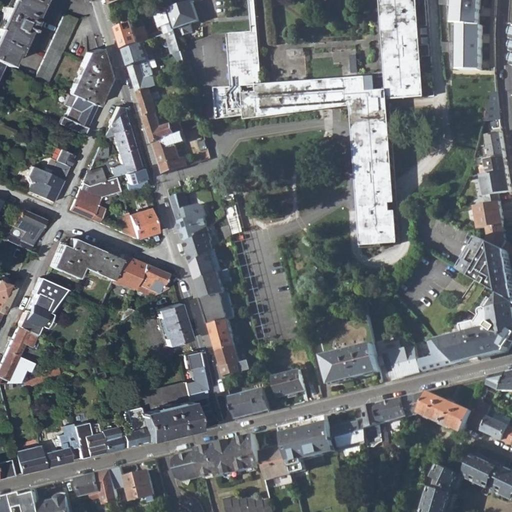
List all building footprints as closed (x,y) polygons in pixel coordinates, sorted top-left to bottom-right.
[(0,62),(1,62),(5,65),(14,45),(16,46),(24,29),(26,29),(30,20),(28,19),(36,2),(34,1),(34,0),(4,0),(0,9),(0,62)] [(212,0),(214,20),(216,20),(249,17),(252,17),(251,2),(250,0),(212,0)] [(237,78),(238,87),(216,89),(218,120),(246,117),(323,107),(323,111),(350,107),(352,108),(353,109),(358,186),(364,186),(365,194),(359,195),(362,246),(400,244),(397,212),(392,212),(391,204),(397,203),(390,100),(389,95),(405,93),(405,99),(426,98),(423,58),(432,57),(431,45),(423,46),(421,28),(429,27),(427,0),(381,0),(387,77),(258,86),(258,77),(237,78)] [(456,0),(455,23),(462,23),(482,24),(482,0),(456,0)] [(176,32),(178,37),(194,32),(191,24),(199,21),(194,2),(168,9),(169,12),(173,24),(176,32)] [(160,28),(173,24),(169,12),(156,16),(160,28)] [(38,79),(47,83),(75,18),(64,13),(35,78),(38,79)] [(216,20),(221,76),(253,74),(249,17),(216,20)] [(462,23),(460,69),(484,70),(486,24),(482,24),(462,23)] [(118,29),(124,49),(140,44),(134,24),(118,29)] [(144,27),(136,30),(140,44),(148,41),(144,27)] [(176,32),(162,37),(159,37),(162,46),(166,48),(168,47),(171,54),(173,53),(182,50),(178,37),(176,32)] [(125,51),(130,67),(150,61),(150,60),(145,45),(125,51)] [(68,93),(95,105),(107,77),(98,48),(86,52),(68,93)] [(157,82),(152,69),(158,67),(155,59),(150,60),(150,61),(130,67),(138,93),(157,87),(162,85),(161,80),(157,82)] [(160,98),(157,87),(138,93),(146,118),(157,114),(155,108),(158,107),(156,102),(154,103),(153,101),(160,98)] [(64,104),(56,122),(60,124),(81,134),(95,105),(68,93),(61,90),(56,101),(64,104)] [(492,94),(484,120),(501,118),(499,92),(492,94)] [(112,134),(117,152),(134,146),(125,118),(121,106),(116,106),(107,127),(103,135),(105,136),(112,134)] [(323,107),(246,117),(246,121),(323,111),(323,107)] [(164,112),(157,114),(162,129),(169,127),(164,112)] [(181,123),(169,127),(162,129),(157,114),(146,118),(154,143),(174,136),(184,132),(181,123)] [(486,156),(489,173),(509,169),(503,132),(488,134),(491,155),(486,156)] [(154,143),(163,174),(179,170),(188,167),(186,158),(182,159),(174,136),(154,143)] [(100,142),(92,160),(107,155),(106,145),(100,142)] [(111,166),(114,176),(115,175),(124,172),(140,167),(134,146),(117,152),(121,163),(111,166)] [(42,170),(61,179),(72,154),(59,148),(56,153),(54,159),(48,157),(42,170)] [(25,189),(51,201),(61,179),(42,170),(30,165),(25,176),(28,182),(25,189)] [(124,172),(127,183),(125,183),(127,190),(129,189),(129,190),(146,184),(140,167),(124,172)] [(82,182),(87,184),(104,179),(101,168),(86,172),(82,182)] [(511,190),(509,169),(489,173),(482,174),(486,203),(475,205),(478,228),(487,227),(488,235),(486,240),(509,250),(511,251),(511,243),(507,242),(501,201),(500,193),(511,191),(511,190)] [(69,209),(98,222),(104,208),(96,204),(98,198),(99,196),(120,190),(115,175),(114,176),(104,179),(87,184),(82,182),(78,190),(69,209)] [(171,198),(181,232),(194,228),(191,217),(188,208),(184,194),(171,198)] [(273,342),(238,199),(226,202),(261,345),(273,342)] [(188,208),(191,217),(197,215),(194,206),(188,208)] [(148,208),(127,214),(134,238),(156,231),(148,208)] [(19,239),(7,233),(5,239),(29,250),(42,219),(18,209),(11,225),(23,230),(19,239)] [(209,219),(213,226),(229,217),(226,209),(209,219)] [(120,232),(134,238),(127,214),(126,211),(115,214),(120,232)] [(184,241),(192,265),(214,251),(211,240),(212,240),(208,228),(197,234),(198,237),(184,241)] [(50,266),(76,278),(81,266),(110,279),(111,276),(119,258),(71,237),(67,246),(60,243),(50,266)] [(503,295),(511,299),(511,268),(509,250),(486,240),(480,237),(462,271),(503,295)] [(143,263),(121,253),(119,258),(111,276),(110,279),(109,281),(116,285),(118,284),(119,281),(124,283),(123,286),(131,289),(134,283),(134,282),(143,263)] [(134,283),(156,292),(170,282),(175,278),(143,263),(134,282),(134,283)] [(109,281),(110,279),(81,266),(76,278),(74,281),(80,284),(76,294),(99,305),(109,281)] [(202,300),(223,294),(220,283),(219,283),(217,280),(209,283),(204,267),(193,270),(202,300)] [(39,278),(31,293),(35,295),(27,311),(24,310),(22,315),(16,327),(34,335),(36,336),(40,326),(46,329),(49,323),(51,324),(52,320),(51,320),(52,314),(47,311),(53,299),(50,297),(56,285),(49,282),(39,278)] [(0,312),(0,313),(12,287),(0,281),(0,312)] [(202,300),(210,325),(229,320),(228,314),(235,312),(229,292),(223,294),(202,300)] [(447,353),(458,365),(507,353),(511,345),(511,299),(503,295),(492,312),(487,314),(485,317),(486,321),(482,326),(481,325),(467,328),(469,336),(439,343),(447,353)] [(159,327),(165,345),(188,338),(176,302),(153,309),(158,323),(155,324),(157,328),(159,327)] [(119,318),(119,319),(132,310),(124,307),(119,318)] [(318,330),(331,385),(382,372),(370,317),(318,330)] [(210,325),(217,351),(235,346),(236,346),(229,320),(210,325)] [(5,350),(16,355),(22,342),(29,345),(34,335),(16,327),(5,350)] [(235,346),(217,351),(225,377),(240,373),(238,366),(241,365),(235,346)] [(391,372),(394,381),(423,374),(420,361),(416,347),(385,355),(389,373),(391,372)] [(0,362),(0,377),(5,380),(16,355),(5,350),(0,362)] [(192,366),(198,390),(205,388),(196,350),(192,351),(177,355),(180,369),(192,366)] [(437,357),(420,361),(423,374),(458,365),(447,353),(436,355),(437,357)] [(23,380),(25,387),(58,371),(57,366),(48,370),(24,380),(23,380)] [(300,370),(274,376),(279,397),(290,394),(290,398),(298,396),(297,393),(305,391),(300,370)] [(495,403),(500,405),(506,391),(511,391),(511,371),(507,373),(500,391),(498,394),(495,403)] [(489,386),(500,391),(507,373),(492,377),(489,386)] [(137,404),(147,441),(194,429),(189,408),(187,400),(186,393),(183,381),(134,393),(137,404)] [(186,393),(187,400),(206,395),(205,388),(198,390),(186,393)] [(230,397),(236,419),(272,411),(266,388),(230,397)] [(404,399),(409,418),(420,416),(430,392),(404,399)] [(420,416),(464,434),(468,425),(475,412),(430,392),(420,416)] [(376,405),(380,425),(409,418),(404,399),(376,405)] [(147,441),(137,404),(123,408),(124,410),(123,411),(124,416),(124,417),(126,417),(129,426),(128,427),(127,427),(127,428),(127,429),(121,431),(122,433),(116,434),(114,426),(98,430),(98,432),(104,452),(147,441)] [(189,408),(194,429),(213,425),(209,407),(208,404),(189,408)] [(368,444),(368,448),(374,448),(380,444),(383,443),(382,435),(382,433),(382,431),(380,425),(376,405),(366,408),(368,418),(369,419),(368,421),(368,444)] [(468,425),(483,431),(489,417),(475,410),(475,412),(468,425)] [(328,417),(282,429),(286,447),(293,474),(307,471),(304,461),(337,453),(336,452),(331,427),(328,417)] [(489,417),(483,431),(511,445),(511,444),(511,426),(489,417)] [(363,452),(362,445),(363,445),(368,444),(368,421),(369,419),(368,418),(331,427),(336,452),(348,448),(350,456),(363,452)] [(104,452),(98,432),(85,435),(81,423),(72,425),(73,430),(77,446),(80,458),(104,452)] [(60,448),(40,453),(43,467),(69,460),(66,449),(77,446),(73,430),(57,434),(60,448)] [(219,474),(221,478),(259,469),(258,465),(264,463),(262,453),(257,435),(199,449),(198,449),(205,478),(206,478),(219,474)] [(14,450),(20,473),(43,467),(40,453),(38,444),(14,450)] [(286,447),(262,453),(264,463),(269,481),(294,475),(293,474),(286,447)] [(455,511),(460,496),(459,496),(461,489),(463,489),(468,476),(491,487),(492,485),(498,488),(497,490),(510,495),(511,494),(511,466),(511,467),(511,464),(511,461),(493,452),(491,457),(472,448),(468,458),(448,464),(441,465),(437,479),(439,480),(437,489),(434,488),(425,511),(455,511)] [(174,460),(176,471),(181,473),(183,483),(189,486),(192,481),(205,478),(198,449),(176,455),(174,460)] [(8,458),(0,459),(0,477),(12,474),(8,458)] [(113,471),(78,479),(82,498),(102,493),(105,502),(120,498),(113,471)] [(125,478),(131,501),(155,495),(149,472),(125,478)] [(15,495),(0,498),(0,511),(30,511),(29,506),(19,509),(15,495)] [(40,505),(42,511),(71,511),(67,496),(66,496),(64,496),(63,496),(59,497),(58,498),(57,498),(57,499),(58,500),(40,505)] [(276,511),(273,499),(266,501),(265,498),(258,500),(257,498),(249,499),(249,497),(241,499),(240,497),(233,499),(233,497),(224,499),(227,511),(276,511)]
